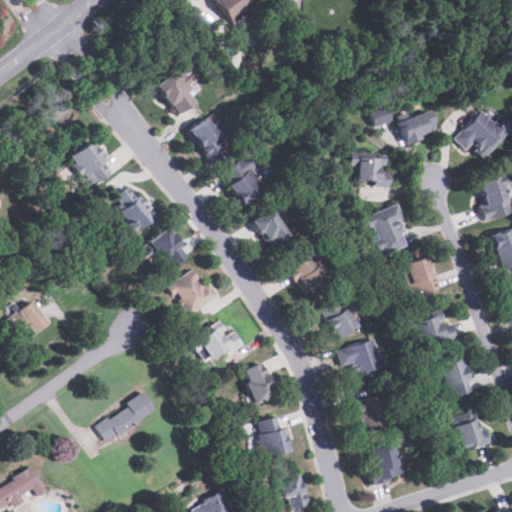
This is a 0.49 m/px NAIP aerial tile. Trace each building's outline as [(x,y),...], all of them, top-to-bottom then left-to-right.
[(211,0),(230,23),(254,5),(250,0),(211,0)] [(193,101),(184,88),(191,83),(185,74),(188,71),(182,63),(154,83),(175,114),(193,101)] [(389,119),(382,103),(365,109),(372,126),(389,119)] [(403,141),(433,131),(426,109),(396,119),(403,141)] [(510,124),(497,113),(490,121),(476,109),(451,138),(466,152),(467,151),(478,160),(510,124)] [(205,157),(223,144),(204,118),(186,131),(205,157)] [(84,187),(109,170),(89,140),(64,157),(84,187)] [(347,165),(355,166),(354,182),(387,185),(388,170),(380,170),(381,153),(348,151),(347,165)] [(241,204),(264,186),(241,156),(217,174),(241,204)] [(481,219),(509,211),(499,175),(476,181),(483,204),(476,206),(481,219)] [(133,231),(152,217),(128,185),(109,200),(133,231)] [(361,216),(376,255),(408,243),(393,204),(361,216)] [(249,219),(265,248),(285,237),(270,208),(249,219)] [(168,268),(185,254),(164,227),(146,241),(168,268)] [(497,268),(511,264),(511,228),(489,233),(497,268)] [(299,295),(327,281),(313,254),(285,268),(299,295)] [(396,266),(407,297),(434,288),(423,257),(396,266)] [(165,285),(184,316),(215,296),(205,281),(200,284),(191,268),(165,285)] [(511,318),(511,317),(511,281),(503,284),(511,318)] [(333,338),(354,327),(338,297),(317,308),(333,338)] [(27,327),(31,334),(46,324),(30,300),(0,321),(11,338),(27,327)] [(447,318),(440,320),(436,309),(410,317),(419,345),(452,334),(447,318)] [(229,330),(224,333),(216,320),(187,339),(203,363),(237,342),(229,330)] [(380,370),(370,338),(334,350),(344,382),(380,370)] [(437,365),(449,397),(470,389),(457,357),(437,365)] [(253,402),(274,392),(259,361),(238,372),(253,402)] [(91,422),(102,440),(151,411),(141,393),(91,422)] [(378,428),(371,396),(349,401),(356,433),(378,428)] [(477,429),(471,411),(449,418),(459,450),(486,441),(482,427),(477,429)] [(260,458),(286,452),(278,415),(252,421),(260,458)] [(366,470),(369,483),(397,478),(390,443),(367,448),(371,469),(366,470)] [(11,508),(42,491),(30,468),(0,484),(0,507),(8,503),(11,508)] [(303,505),(296,473),(277,477),(284,509),(303,505)] [(229,511),(216,491),(187,509),(188,511),(229,511)]
